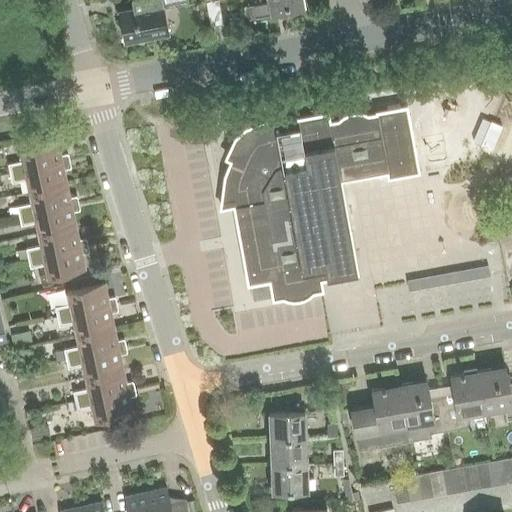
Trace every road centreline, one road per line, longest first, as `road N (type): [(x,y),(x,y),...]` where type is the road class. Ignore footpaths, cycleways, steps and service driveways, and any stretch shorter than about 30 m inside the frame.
road 1 (residential): [(511,330),(184,387)]
road 2 (unclassified): [(184,387),(90,89)]
road 3 (unclassified): [(90,89),(353,40)]
road 4 (residential): [(29,474),(197,436)]
road 5 (unclassified): [(353,40),(511,12)]
